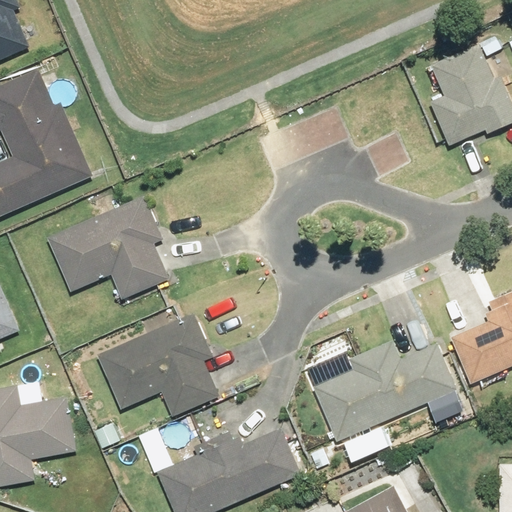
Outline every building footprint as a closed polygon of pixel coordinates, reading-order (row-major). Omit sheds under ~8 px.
[(21,0),(0,0),(0,58),(33,44),(17,6),(23,3),(21,0)] [(448,90),(432,97),(453,141),(488,124),(490,129),(511,118),(511,93),(503,73),(497,76),(480,40),(434,61),(448,90)] [(0,162),(0,211),(94,171),(66,107),(67,107),(68,106),(69,105),(70,105),(70,103),(71,102),(72,100),(72,99),(73,99),(73,97),(73,95),(73,94),(73,93),(72,92),(72,91),(72,90),(71,88),(70,88),(69,87),(69,86),(68,85),(67,85),(66,84),(65,84),(64,83),(63,83),(62,83),(61,82),(59,82),(58,83),(57,83),(56,83),(55,84),(46,89),(36,70),(0,88),(0,126),(2,125),(17,155),(0,162)] [(123,294),(168,275),(155,242),(161,238),(145,199),(49,239),(70,290),(114,272),(123,294)] [(0,335),(18,327),(0,285),(0,335)] [(453,333),(473,379),(511,362),(511,286),(490,296),(494,306),(487,309),(491,317),(453,333)] [(101,357),(124,407),(163,390),(173,412),(219,392),(204,359),(211,355),(194,316),(101,357)] [(317,384),(340,436),(459,384),(439,339),(403,355),(395,336),(352,355),(357,367),(317,384)] [(40,382),(0,387),(0,480),(34,477),(31,457),(71,452),(65,397),(42,399),(40,382)] [(239,435),(160,470),(178,511),(204,511),(300,470),(281,428),(243,444),(239,435)] [(511,511),(511,462),(503,462),(501,511),(511,511)] [(345,511),(407,511),(394,486),(345,511)]
